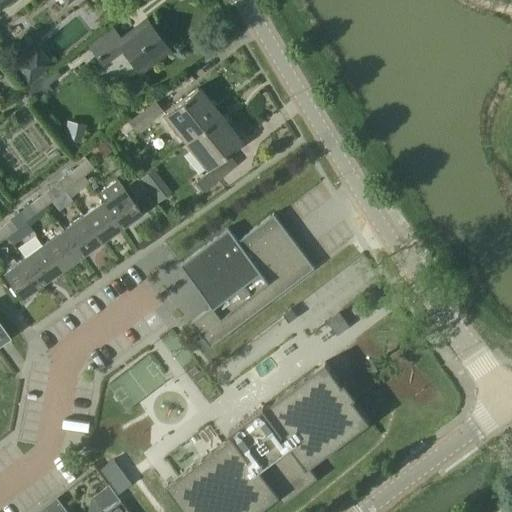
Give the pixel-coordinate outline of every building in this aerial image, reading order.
[(0,0),(0,8),(11,0),(0,0)] [(152,56),(166,46),(146,20),(121,39),(112,27),(89,45),(103,64),(123,49),(139,70),(154,59),(152,56)] [(28,84),(46,70),(31,51),(13,65),(28,84)] [(42,77),(27,88),(35,99),(50,89),(42,77)] [(165,115),(186,141),(219,115),(198,89),(165,115)] [(126,120),(136,132),(162,111),(152,98),(126,120)] [(240,142),(219,115),(186,141),(207,168),(240,142)] [(83,176),(93,168),(86,159),(76,167),(83,176)] [(72,185),(83,176),(76,167),(65,175),(72,185)] [(203,190),(217,179),(209,170),(196,181),(203,190)] [(148,191),(159,183),(150,172),(140,180),(148,191)] [(124,187),(104,201),(122,227),(143,213),(124,187)] [(46,190),(37,197),(45,206),(54,199),(46,190)] [(35,215),(45,206),(37,197),(27,205),(35,215)] [(104,201),(83,215),(102,241),(122,227),(104,201)] [(192,321),(211,346),(315,266),(274,212),(238,239),(229,227),(181,264),(201,289),(206,285),(218,301),(192,321)] [(83,215),(63,229),(81,255),(102,241),(83,215)] [(10,219),(0,226),(0,227),(7,236),(17,228),(10,219)] [(63,229),(43,243),(61,269),(81,255),(63,229)] [(43,243),(23,257),(41,283),(61,269),(43,243)] [(41,283),(23,257),(2,271),(20,298),(41,283)] [(297,317),(291,308),(283,315),(289,323),(297,317)] [(340,313),(328,322),(338,335),(350,326),(340,313)] [(0,342),(7,337),(12,334),(0,317),(0,342)] [(233,436),(167,485),(186,511),(257,511),(278,497),(283,504),(318,478),(309,467),(370,421),(354,399),(356,397),(355,396),(354,397),(345,384),(346,383),(345,382),(342,384),(326,362),(265,407),(264,405),(229,431),(233,436)] [(410,450),(413,454),(425,445),(422,441),(410,450)] [(114,459),(101,469),(110,482),(123,472),(114,459)] [(123,472),(110,482),(119,494),(132,484),(123,472)] [(109,485),(94,496),(105,511),(121,500),(109,485)] [(68,511),(57,497),(37,511),(68,511)]
